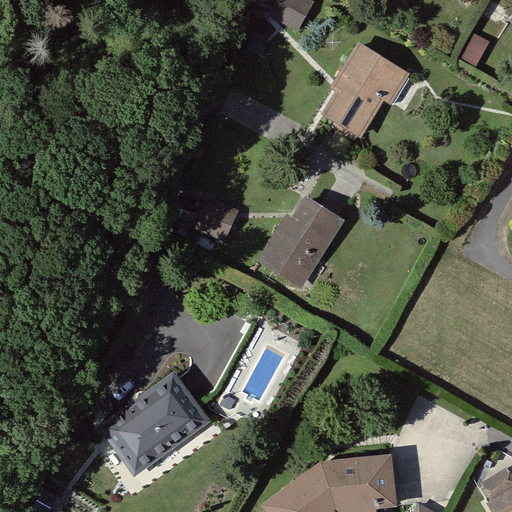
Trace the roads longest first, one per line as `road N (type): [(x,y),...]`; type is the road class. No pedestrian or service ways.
road 1 (residential): [(234,0),(142,259),(121,297)]
road 2 (track): [(0,505),(121,297)]
